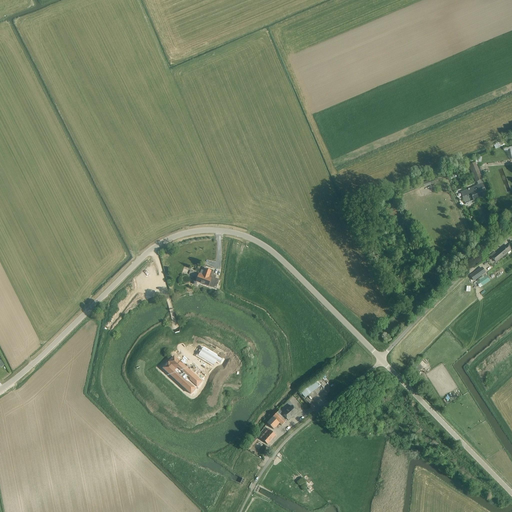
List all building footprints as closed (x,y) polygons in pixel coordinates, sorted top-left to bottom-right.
[(511,144),(503,147),(504,151),(509,149),(511,158),(511,144)] [(476,163),(469,165),(476,182),(477,182),(478,185),(461,192),(465,204),(470,202),(468,199),(471,197),(472,201),(487,195),(481,180),(483,179),(476,163)] [(510,250),(510,249),(506,245),(496,254),(494,252),(490,255),(496,262),(510,250)] [(484,273),(484,272),(481,268),(470,276),(473,280),(484,273)] [(199,274),(196,282),(208,286),(208,285),(212,287),(215,278),(213,276),(209,275),(211,271),(205,269),(204,273),(203,276),(199,274)] [(490,281),(488,278),(486,276),(479,281),(482,286),(490,281)] [(203,352),(199,359),(209,365),(212,360),(214,361),(215,359),(203,352)] [(201,381),(175,357),(174,357),(173,357),(163,368),(163,369),(167,373),(191,394),(192,394),(197,398),(203,391),(198,386),(201,383),(202,382),(201,381)] [(301,393),(305,398),(319,387),(319,386),(321,385),(317,380),(316,381),(301,393)] [(278,413),(274,417),(279,423),(282,426),(286,422),(285,421),(287,419),(288,420),(297,412),(292,406),(283,415),(286,417),(284,419),(278,413)] [(279,423),(274,417),(267,423),(274,429),(279,423)] [(276,435),(272,432),(269,429),(260,438),(267,444),(276,435)] [(258,440),(257,439),(255,438),(247,447),(250,450),(258,440)] [(303,477),(297,480),(303,490),(308,486),(303,477)]
